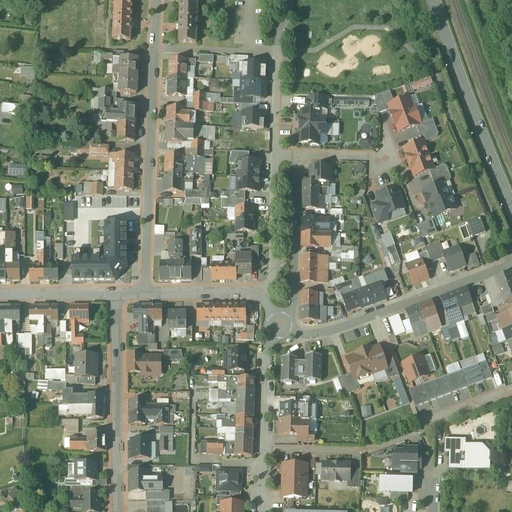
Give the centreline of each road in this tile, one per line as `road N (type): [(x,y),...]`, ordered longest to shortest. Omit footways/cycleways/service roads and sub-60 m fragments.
road 1 (residential): [(146,292),(157,0)]
road 2 (residential): [(262,448),(371,450),(506,396)]
road 3 (residential): [(289,329),(315,332),(511,262)]
road 4 (secondary): [(434,0),(511,209)]
road 5 (residential): [(115,511),(116,294)]
road 6 (residential): [(298,156),(289,321)]
road 7 (residential): [(287,0),(274,154)]
road 8 (residential): [(260,297),(272,274),(274,154)]
